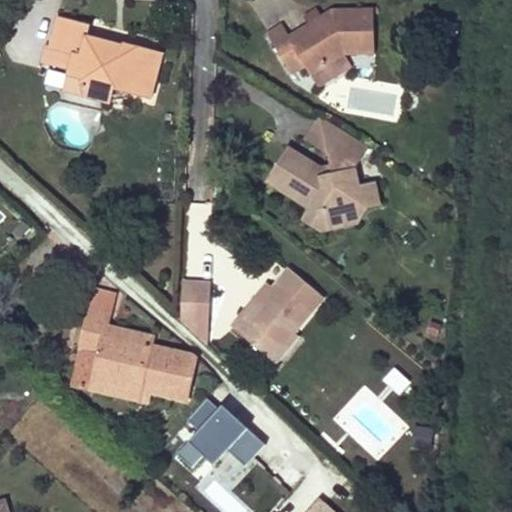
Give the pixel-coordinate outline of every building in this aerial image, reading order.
[(313,69),(329,59),(345,49),(375,47),(374,4),(334,6),(290,33),(295,42),(282,50),(293,67),(307,59),(313,69)] [(85,76),(88,95),(115,100),(116,96),(118,85),(135,89),(157,93),(166,48),(91,33),(93,23),(61,15),(54,47),(77,53),(74,67),(73,73),(85,76)] [(295,42),(290,33),(281,19),(267,26),(282,50),(295,42)] [(77,53),(54,47),(49,47),(46,60),(74,67),(77,53)] [(85,76),(73,73),(70,90),(88,95),(85,76)] [(118,85),(116,96),(133,98),(135,89),(118,85)] [(323,110),(309,134),(331,147),(345,124),(323,110)] [(322,222),(332,207),(344,203),(358,214),(369,197),(380,194),(374,172),(360,176),(356,165),(372,141),(345,124),(331,147),(334,158),(337,168),(326,171),(324,162),(289,140),(268,173),(312,200),(305,210),(322,222)] [(337,168),(334,158),(324,162),(326,171),(337,168)] [(332,207),(322,222),(358,214),(344,203),(332,207)] [(244,306),(233,319),(256,338),(267,326),(285,340),(327,290),(292,261),(272,284),(250,311),(244,306)] [(250,311),(272,284),(266,279),(244,306),(250,311)] [(187,282),(185,325),(201,338),(208,345),(212,283),(187,282)] [(148,391),(186,400),(189,387),(196,357),(150,346),(105,336),(107,325),(110,315),(91,310),(81,350),(74,384),(91,387),(93,379),(148,391)] [(105,336),(150,346),(152,335),(107,325),(105,336)] [(267,326),(256,338),(275,353),(285,340),(267,326)] [(148,391),(93,379),(91,387),(90,391),(145,403),(148,391)] [(268,449),(227,409),(221,414),(209,401),(190,421),(202,432),(180,455),(195,470),(206,459),(221,473),(236,459),(247,470),(268,449)] [(334,511),(322,501),(312,511),(334,511)]
